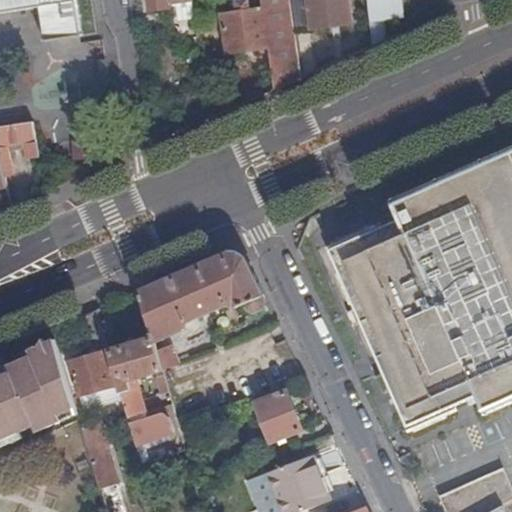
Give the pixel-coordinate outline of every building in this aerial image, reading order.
[(65,47),(75,45),(74,38),(85,36),(85,34),(83,34),(78,0),(0,0),(0,16),(43,10),(48,39),(47,40),(48,42),(64,40),(65,47)] [(146,0),(148,13),(168,10),(168,5),(195,1),(195,0),(146,0)] [(271,49),(277,92),(303,80),(296,33),(291,0),(263,0),(265,10),(252,12),(250,0),(238,0),(241,13),(225,16),(230,54),(271,49)] [(291,0),(296,33),(353,25),(349,0),(291,0)] [(369,0),(371,25),(386,24),(406,21),(403,0),(369,0)] [(178,23),(198,21),(195,1),(168,5),(168,10),(169,15),(177,14),(178,23)] [(371,25),(374,49),(388,43),(386,24),(371,25)] [(36,123),(0,129),(0,148),(7,181),(16,179),(11,146),(27,144),(29,160),(41,158),(36,123)] [(0,190),(8,189),(7,181),(0,148),(0,190)] [(491,414),(511,405),(511,176),(504,159),(399,205),(406,221),(381,231),(379,227),(330,248),(358,313),(363,311),(403,403),(398,405),(411,435),(461,414),(459,408),(484,398),(491,414)] [(232,257),(144,295),(157,341),(159,346),(188,333),(191,325),(232,308),(240,312),(248,309),(251,315),(255,318),(267,313),(269,307),(266,301),(268,300),(251,264),(232,257)] [(363,311),(358,313),(398,405),(403,403),(363,311)] [(88,414),(111,407),(106,392),(116,389),(107,356),(113,354),(101,314),(84,322),(101,357),(74,365),(88,414)] [(126,402),(140,448),(178,437),(173,422),(167,416),(166,411),(149,415),(140,382),(166,374),(161,354),(159,346),(157,341),(113,354),(122,387),(126,402)] [(37,360),(62,349),(60,344),(51,347),(49,342),(43,351),(35,354),(37,360)] [(0,446),(39,429),(64,418),(80,412),(62,349),(37,360),(5,373),(0,360),(0,446)] [(161,354),(166,374),(183,369),(177,349),(161,354)] [(170,413),(177,411),(168,379),(161,381),(170,413)] [(111,407),(126,402),(122,387),(116,389),(106,392),(111,407)] [(306,434),(290,395),(260,407),(275,446),(306,434)] [(249,407),(242,410),(246,421),(254,418),(249,407)] [(64,418),(39,429),(42,436),(67,424),(64,418)] [(86,430),(104,493),(119,489),(101,425),(86,430)] [(411,457),(399,462),(406,475),(417,470),(411,457)] [(262,511),(318,511),(331,507),(321,482),(327,480),(319,459),(252,487),(262,511)] [(499,511),(505,509),(511,504),(511,491),(505,476),(442,504),(445,511),(499,511)] [(321,482),(331,507),(337,504),(327,480),(321,482)]
